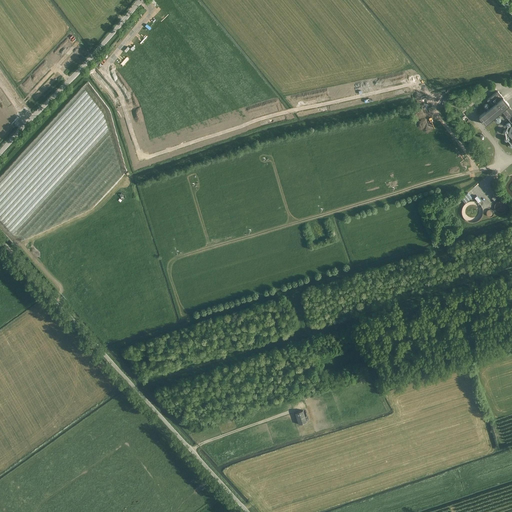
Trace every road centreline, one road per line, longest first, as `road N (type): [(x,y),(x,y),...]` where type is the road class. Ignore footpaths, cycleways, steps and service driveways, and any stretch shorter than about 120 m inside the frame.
road 1 (unclassified): [(247,511),(0,240)]
road 2 (unclassified): [(0,154),(142,0)]
